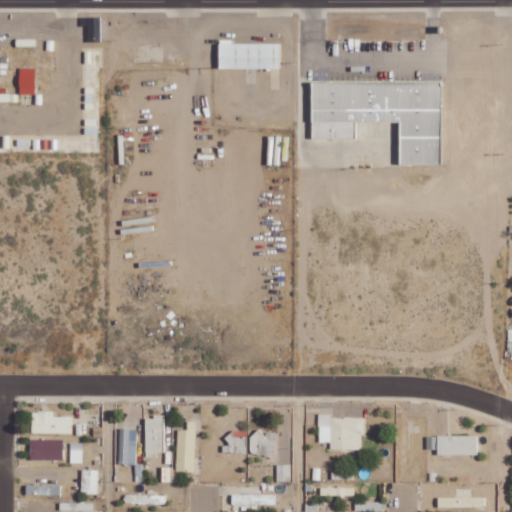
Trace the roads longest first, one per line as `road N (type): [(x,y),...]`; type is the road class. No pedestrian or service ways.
road 1 (residential): [(0,386),(303,388)]
road 2 (residential): [(303,388),(441,390),(511,411)]
